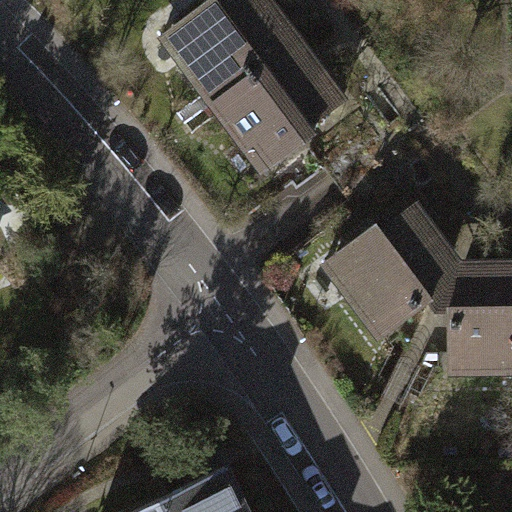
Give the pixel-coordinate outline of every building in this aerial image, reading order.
[(196,50),(189,55),(225,104),(304,46),(269,0),(238,0),(226,9),(222,4),(183,33),(196,50)] [(225,104),(261,153),(268,148),(281,166),(320,136),(316,131),(349,107),(304,47),(225,104)] [(357,282),(350,287),(386,336),(445,292),(437,282),(457,267),(420,217),(387,241),(383,236),(344,265),(357,282)] [(41,226),(0,263),(0,269),(20,291),(64,250),(41,226)] [(464,370),(511,369),(511,271),(477,272),(478,295),(462,296),(464,370)] [(256,511),(237,473),(157,511),(256,511)]
